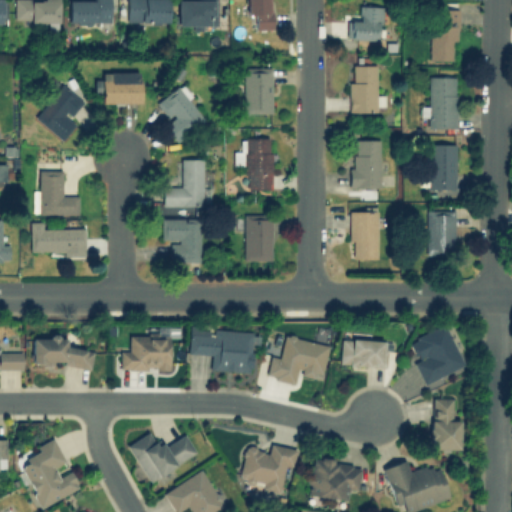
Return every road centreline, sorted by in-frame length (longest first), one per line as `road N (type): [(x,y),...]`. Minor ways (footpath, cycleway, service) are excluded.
road 1 (residential): [(496,294),(0,295)]
road 2 (residential): [(0,401),(232,401),(352,428),(375,414)]
road 3 (residential): [(496,294),(495,0)]
road 4 (residential): [(308,294),(309,61)]
road 5 (residential): [(495,511),(496,294)]
road 6 (residential): [(124,295),(123,159)]
